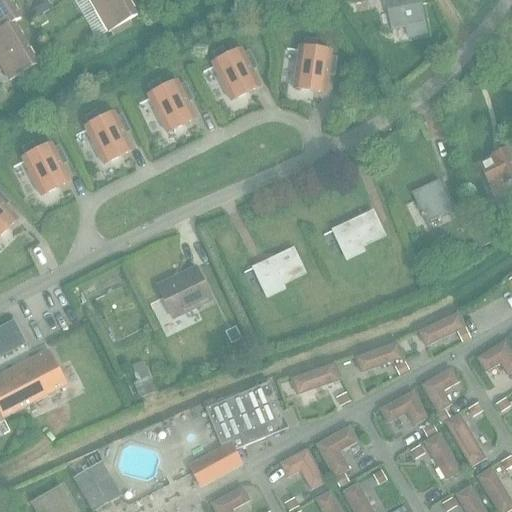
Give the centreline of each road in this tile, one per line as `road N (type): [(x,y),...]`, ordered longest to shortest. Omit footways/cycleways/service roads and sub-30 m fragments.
road 1 (residential): [(84,260),(86,213),(99,196),(258,118),(293,121),(318,150)]
road 2 (residential): [(84,260),(318,150)]
road 3 (residential): [(318,150),(450,69),(503,0)]
